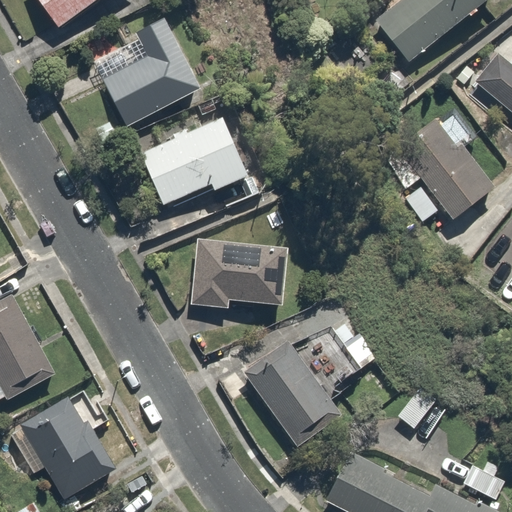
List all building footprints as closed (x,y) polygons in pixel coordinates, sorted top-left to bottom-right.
[(34,0),(55,30),(100,0),(34,0)] [(403,0),(375,21),(405,62),(487,0),(403,0)] [(201,90),(165,17),(135,32),(148,57),(104,79),(128,126),(201,90)] [(370,64),(346,31),(323,47),(346,81),(370,64)] [(511,65),(497,54),(475,81),(511,110),(511,65)] [(222,117),(140,153),(166,213),(248,177),(222,117)] [(406,188),(421,177),(453,220),(496,188),(463,143),(458,147),(436,118),(383,157),(406,188)] [(187,305),(227,310),(228,303),(278,309),(286,252),(195,241),(187,305)] [(0,303),(0,399),(47,375),(8,300),(0,303)] [(375,358),(344,318),(327,331),(358,371),(375,358)] [(340,415),(287,343),(242,376),(294,448),(340,415)] [(414,428),(436,400),(420,387),(397,415),(414,428)] [(7,435),(29,476),(43,468),(62,503),(111,476),(69,400),(7,435)] [(325,500),(348,511),(503,511),(477,499),(475,504),(435,484),(429,497),(382,473),(384,469),(350,452),(325,500)] [(506,481),(472,465),(463,483),(496,500),(506,481)]
